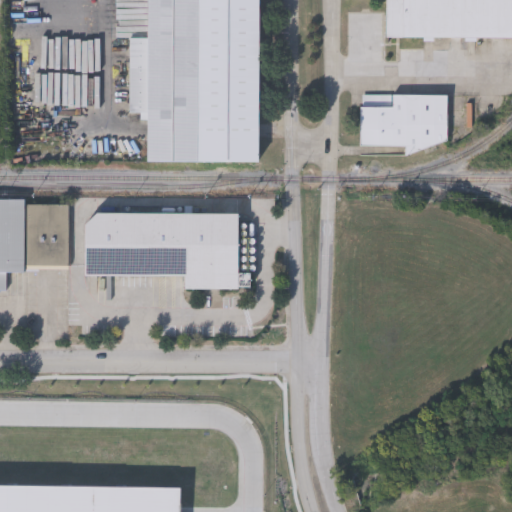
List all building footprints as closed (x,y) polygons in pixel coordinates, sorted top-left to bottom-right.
[(257,0),(256,161),(145,160),(146,111),(130,111),(130,37),(146,37),(146,0),(257,0)] [(511,0),(511,37),(386,37),(386,0),(511,0)] [(447,96),(446,148),(406,147),(359,146),(360,95),(447,96)] [(0,288),(0,198),(25,198),(25,203),(69,203),(69,268),(7,269),(7,288),(0,288)] [(236,213),(235,289),(183,288),(183,275),(84,275),(85,212),(236,213)] [(213,416),(84,415),(84,483),(163,483),(163,511),(244,511),(245,474),(212,474),(213,416)] [(0,511),(0,483),(181,487),(180,511),(0,511)]
